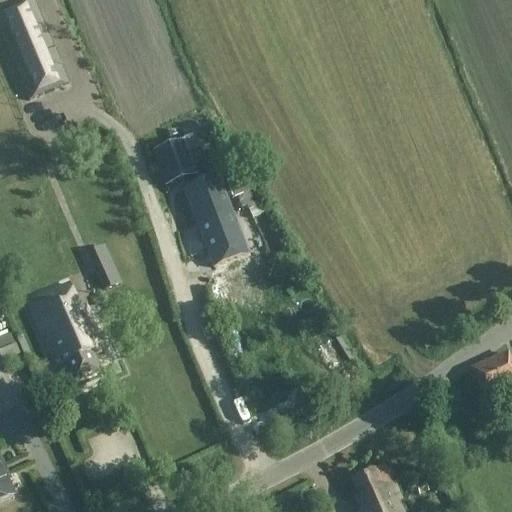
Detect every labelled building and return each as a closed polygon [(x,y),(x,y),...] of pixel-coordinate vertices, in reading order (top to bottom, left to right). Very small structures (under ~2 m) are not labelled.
[(33,2),(0,16),(0,34),(29,102),(68,86),(33,2)] [(195,177),(183,145),(155,155),(167,187),(195,177)] [(244,253),(217,183),(186,196),(207,247),(206,248),(213,266),(244,253)] [(293,272),(280,279),(291,299),(303,292),(293,272)] [(68,286),(66,287),(26,304),(57,377),(66,373),(72,388),(100,376),(93,358),(104,353),(85,308),(79,311),(68,286)] [(475,372),(490,409),(511,400),(511,356),(475,372)] [(0,463),(0,504),(13,498),(3,476),(0,469),(0,468),(2,468),(0,463)] [(404,511),(394,485),(393,486),(384,468),(351,482),(359,501),(355,502),(359,511),(404,511)]
